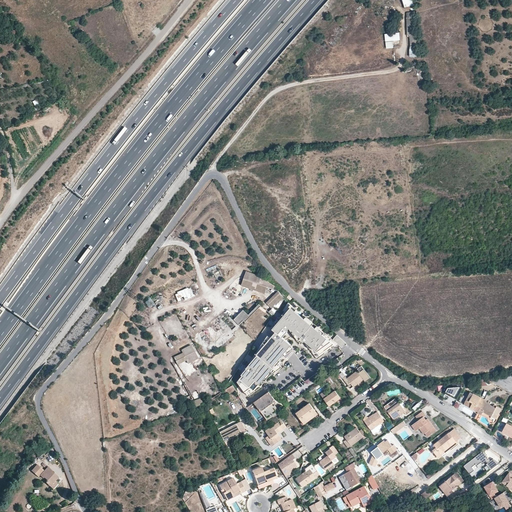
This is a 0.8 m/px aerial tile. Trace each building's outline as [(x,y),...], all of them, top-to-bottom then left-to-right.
[(401,0),(404,8),(412,6),(410,0),(401,0)] [(409,47),(416,46),(414,32),(408,33),(409,47)] [(399,33),(384,34),(385,49),(393,49),(392,42),(400,41),(399,33)] [(246,272),(244,279),(259,284),(262,277),(246,272)] [(264,278),(262,277),(259,284),(268,287),(274,289),(275,285),(270,283),(267,281),(264,278)] [(244,279),(241,286),(265,294),(268,287),(259,284),(244,279)] [(178,302),(194,298),(191,288),(175,293),(178,302)] [(283,296),(277,290),(266,302),(271,308),(283,296)] [(284,310),(286,311),(291,306),(296,311),(298,309),(289,302),(284,310)] [(259,304),(248,314),(249,315),(243,321),(245,323),(261,306),(259,304)] [(329,346),(332,343),(322,334),(315,328),(312,325),(305,319),(296,311),(291,306),(286,311),(281,317),(282,319),(274,329),(277,332),(257,354),(260,356),(253,364),(251,366),(250,365),(247,368),(248,369),(243,375),(243,376),(238,382),(248,395),(253,389),(255,390),(261,384),(260,383),(268,373),(273,367),(277,371),(283,366),(278,360),(281,357),(282,358),(294,348),(292,344),(284,337),(288,332),(287,332),(291,327),(295,330),(294,332),(301,338),(301,339),(304,341),(305,340),(322,355),(331,348),(329,346)] [(248,314),(243,310),(234,320),(239,325),(243,321),(249,315),(248,314)] [(301,338),(294,332),(293,333),(299,341),(301,339),(301,338)] [(324,332),(322,334),(332,343),(334,341),(332,339),(324,332)] [(345,342),(336,334),(332,339),(334,341),(341,347),(345,342)] [(315,349),(308,343),(307,344),(312,352),(315,349)] [(192,346),(190,346),(181,351),(183,353),(174,358),(178,365),(186,361),(185,358),(195,352),(192,346)] [(322,355),(315,349),(312,352),(317,358),(322,355)] [(198,358),(195,352),(185,358),(186,361),(188,364),(189,364),(198,359),(198,358)] [(253,364),(260,356),(257,354),(256,353),(251,362),(253,364)] [(277,371),(273,367),(268,373),(271,376),(277,371)] [(345,376),(344,377),(343,378),(348,386),(351,384),(353,387),(363,380),(365,382),(371,378),(364,369),(358,373),(357,371),(347,379),(345,376)] [(191,396),(185,385),(181,387),(187,398),(191,396)] [(236,390),(233,385),(226,390),(229,394),(236,390)] [(448,388),(445,394),(457,400),(463,389),(462,387),(448,388)] [(329,406),(340,398),(335,391),(328,396),(325,391),(321,394),(324,399),(329,406)] [(384,391),(376,397),(378,400),(386,394),(384,391)] [(254,403),(268,422),(279,414),(280,413),(273,403),(276,401),(269,392),(254,403)] [(469,401),(466,400),(464,404),(478,412),(484,401),(485,399),(473,394),(469,401)] [(385,407),(394,420),(404,412),(406,415),(410,411),(406,406),(403,408),(400,403),(398,403),(395,399),(385,407)] [(484,401),(478,412),(478,413),(481,415),(483,412),(496,419),(501,408),(497,406),(496,408),(484,401)] [(318,414),(309,403),(296,413),(304,424),(318,414)] [(436,430),(430,422),(428,423),(426,420),(424,416),(425,415),(422,411),(416,416),(418,420),(412,425),(416,430),(419,428),(424,434),(425,433),(427,436),(436,430)] [(384,421),(378,412),(373,416),(365,422),(373,434),(376,432),(378,432),(380,430),(380,429),(383,427),(382,427),(380,424),(384,421)] [(272,439),(275,444),(282,439),(278,433),(286,427),(279,416),(275,418),(278,422),(265,431),(270,437),(272,439)] [(256,430),(259,428),(254,420),(251,423),(256,430)] [(240,421),(235,423),(240,432),(245,430),(240,421)] [(394,427),(391,430),(394,433),(405,425),(402,421),(397,425),(394,427)] [(235,423),(219,432),(224,442),(227,440),(240,432),(235,423)] [(511,436),(511,426),(506,423),(502,432),(511,437),(511,436)] [(363,436),(357,427),(345,436),(347,439),(344,442),(348,447),(351,445),(351,446),(363,436)] [(454,429),(449,433),(456,441),(461,437),(454,429)] [(240,432),(227,440),(230,445),(243,437),(240,432)] [(436,448),(433,450),(439,458),(442,455),(441,453),(456,441),(449,433),(447,434),(434,445),(436,448)] [(385,442),(384,440),(377,445),(378,447),(371,452),(373,455),(376,460),(383,454),(383,453),(388,450),(391,454),(397,450),(393,445),(392,446),(387,440),(385,442)] [(458,443),(456,441),(441,453),(442,455),(458,443)] [(325,452),(327,456),(319,462),(325,470),(334,464),(331,460),(336,457),(334,454),(337,452),(333,446),(330,448),(330,449),(325,452)] [(489,460),(488,459),(488,460),(487,458),(488,457),(488,458),(484,451),(464,466),(470,474),(475,470),(473,467),(476,464),(477,466),(482,462),(484,464),(487,462),(489,464),(487,465),(491,470),(500,463),(494,459),(491,462),(490,459),(489,460)] [(285,476),(293,471),(292,470),(294,468),(297,467),(293,459),(295,458),(292,454),(278,464),(285,476)] [(377,461),(376,460),(373,455),(368,464),(375,468),(377,461)] [(304,468),(305,472),(309,469),(312,472),(315,470),(310,462),(304,468)] [(355,467),(353,463),(346,467),(349,471),(347,472),(338,478),(346,490),(361,481),(354,468),(355,467)] [(50,486),(54,480),(58,476),(47,467),(44,469),(38,464),(32,470),(39,476),(39,475),(41,476),(41,475),(45,479),(44,480),(50,486)] [(267,482),(271,481),(277,478),(273,468),(263,472),(261,467),(252,471),(257,486),(263,484),(262,482),(266,480),(267,482)] [(309,469),(305,472),(295,479),(302,487),(319,475),(315,470),(312,472),(309,469)] [(455,474),(461,482),(464,481),(457,472),(455,474)] [(511,474),(510,473),(503,482),(511,489),(511,474)] [(461,482),(455,474),(440,486),(448,496),(451,493),(450,492),(452,490),(461,482)] [(373,490),(378,487),(372,475),(367,478),(373,490)] [(237,484),(233,478),(219,485),(228,500),(245,491),(240,482),(237,484)] [(325,490),(326,492),(326,491),(334,488),(331,482),(323,486),(321,483),(318,485),(321,492),(325,490)] [(491,499),(495,496),(493,493),(497,490),(491,482),(483,487),(491,499)] [(322,495),(321,492),(318,485),(314,488),(319,497),(323,495),(322,495)] [(372,502),(364,486),(346,496),(351,506),(361,502),(363,506),(372,502)] [(477,495),(477,486),(462,497),(463,498),(477,495)] [(294,490),(300,498),(302,496),(297,488),(294,490)] [(428,488),(422,493),(425,498),(431,493),(428,488)] [(502,493),(494,498),(500,508),(503,506),(505,509),(511,505),(510,502),(508,503),(502,493)] [(294,511),(293,509),(296,508),(292,499),(288,501),(286,496),(277,500),(279,504),(281,503),(285,511),(294,511)] [(323,506),(320,501),(309,506),(311,511),(324,511),(322,507),(323,506)]
